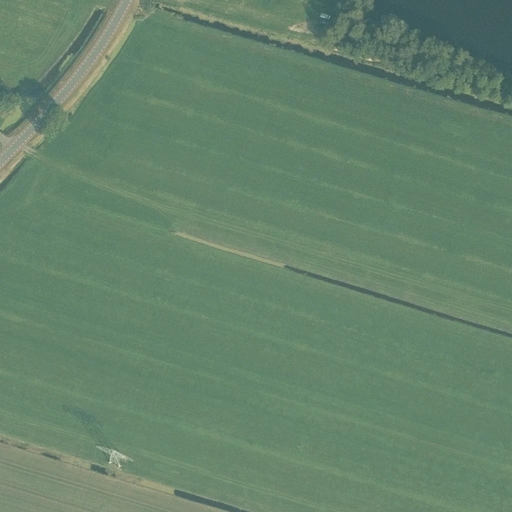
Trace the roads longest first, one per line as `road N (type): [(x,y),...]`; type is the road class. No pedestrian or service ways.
road 1 (tertiary): [(0,161),(88,63),(126,0)]
road 2 (track): [(190,0),(282,23),(336,5)]
